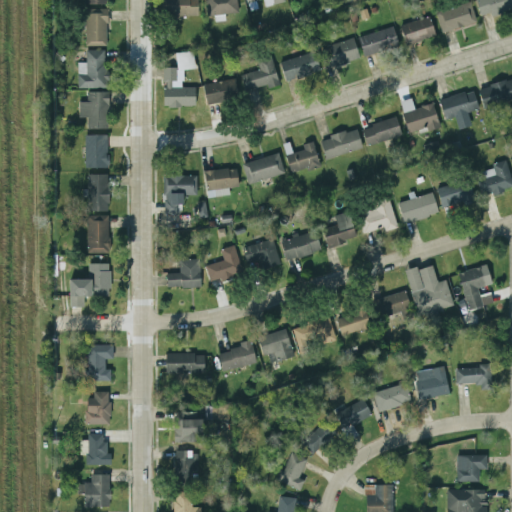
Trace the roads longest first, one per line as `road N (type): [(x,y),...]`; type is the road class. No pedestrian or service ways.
road 1 (residential): [(141,0),(142,511)]
road 2 (residential): [(55,325),(166,324),(241,311),(511,222)]
road 3 (residential): [(141,142),(211,140),(511,45)]
road 4 (residential): [(511,420),(389,443),(346,474),(328,511)]
